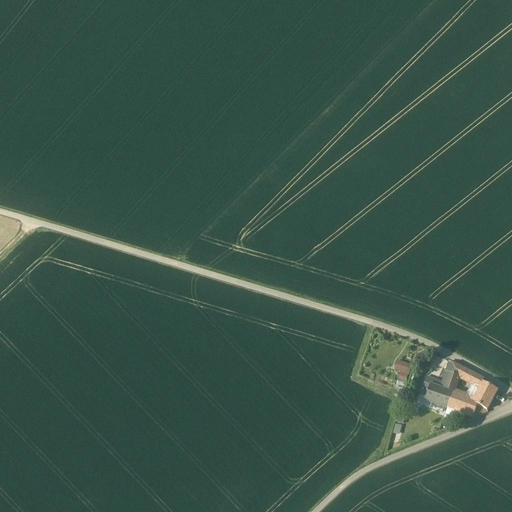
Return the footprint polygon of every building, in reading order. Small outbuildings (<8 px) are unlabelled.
[(406,377),(410,366),(398,362),(395,370),(400,372),(399,374),(406,377)] [(442,385),(441,390),(453,394),(458,378),(460,369),(449,364),(442,385)] [(458,378),(480,389),(483,384),(484,381),(460,369),(458,378)] [(431,386),(441,390),(442,385),(432,381),(431,386)] [(477,406),(487,411),(497,391),(483,384),(480,389),(473,401),(478,403),(477,406)] [(448,410),(453,394),(441,390),(431,386),(426,399),(425,402),(432,404),(448,410)] [(473,401),(453,394),(448,410),(472,419),(477,406),(478,403),(473,401)] [(418,404),(430,408),(432,404),(425,402),(426,399),(421,397),(418,404)]
